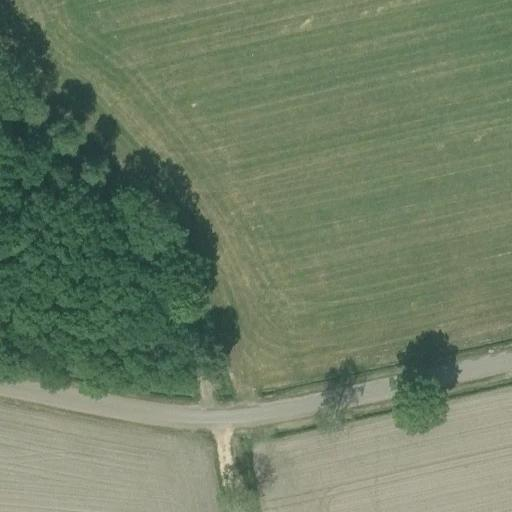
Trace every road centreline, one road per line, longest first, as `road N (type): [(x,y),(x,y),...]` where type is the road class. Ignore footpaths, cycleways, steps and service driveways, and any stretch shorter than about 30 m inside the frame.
road 1 (unclassified): [(0,387),(170,422),(281,413),(511,362)]
road 2 (track): [(240,511),(219,418),(146,229),(0,73)]
